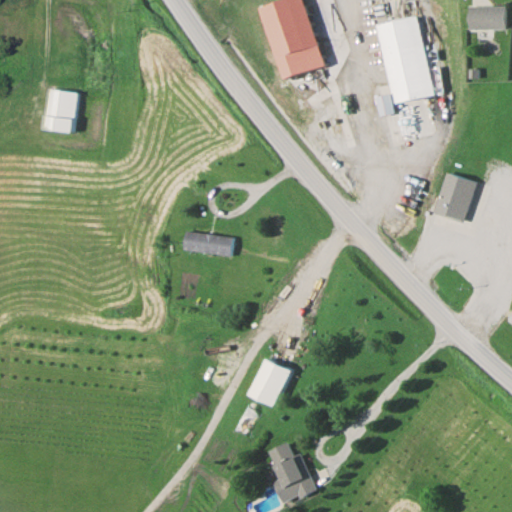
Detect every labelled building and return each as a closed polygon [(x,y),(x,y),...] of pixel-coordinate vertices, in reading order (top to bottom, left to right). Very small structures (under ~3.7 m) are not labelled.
[(261,6),(278,0),(304,0),(326,63),(285,77),(261,6)] [(469,3),(469,29),(506,29),(506,3),(469,3)] [(380,113),(375,95),(388,92),(372,22),(414,12),(432,92),(391,102),(393,110),(380,113)] [(72,132),(78,91),(50,88),(44,128),(72,132)] [(474,181),(443,172),(431,213),(462,222),(474,181)] [(183,249),(228,256),(231,237),(186,230),(183,249)] [(249,394),(274,406),(291,370),(266,358),(249,394)] [(301,452),(293,455),(288,442),(268,450),(280,479),(275,481),(284,503),(317,490),(301,452)]
